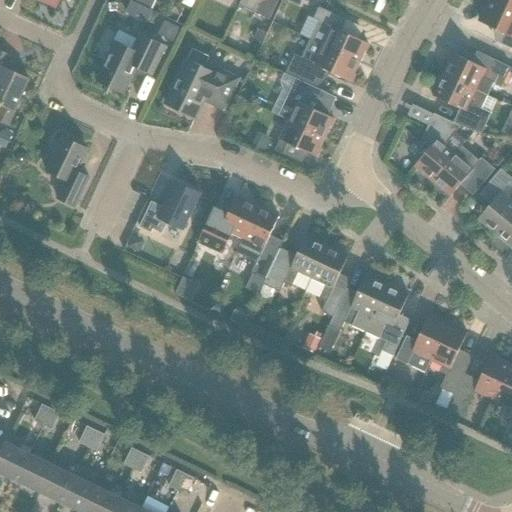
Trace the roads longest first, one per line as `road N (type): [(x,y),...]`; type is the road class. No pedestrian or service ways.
road 1 (secondary): [(465,511),(0,285)]
road 2 (residential): [(353,184),(309,199),(224,161),(137,142)]
road 3 (unclassified): [(511,314),(353,184)]
road 4 (unclassified): [(353,184),(436,8)]
road 5 (residential): [(137,142),(42,95),(61,53)]
